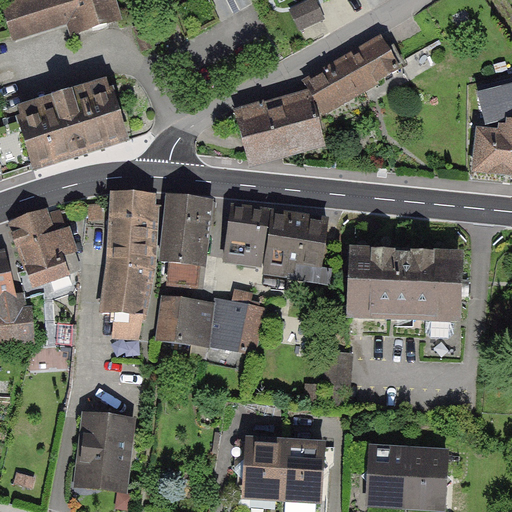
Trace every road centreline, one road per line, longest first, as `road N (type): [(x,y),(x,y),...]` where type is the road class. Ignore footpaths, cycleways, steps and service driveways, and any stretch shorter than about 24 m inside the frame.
road 1 (primary): [(164,177),(511,212)]
road 2 (residential): [(411,0),(201,120),(172,145),(164,177)]
road 3 (primary): [(0,208),(87,181),(164,177)]
